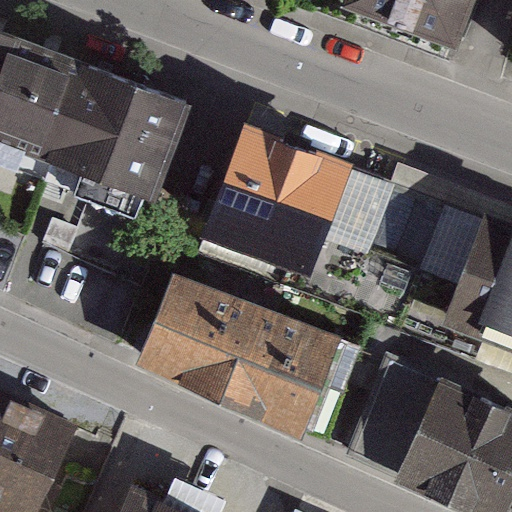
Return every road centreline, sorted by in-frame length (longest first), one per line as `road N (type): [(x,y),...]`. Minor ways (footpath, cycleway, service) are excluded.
road 1 (residential): [(396,511),(0,332)]
road 2 (tertiary): [(511,146),(119,0)]
